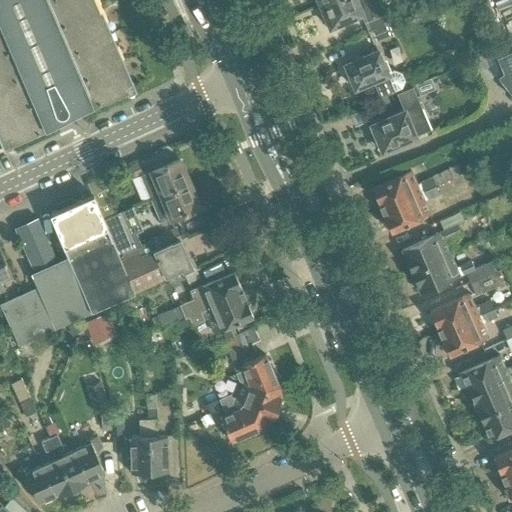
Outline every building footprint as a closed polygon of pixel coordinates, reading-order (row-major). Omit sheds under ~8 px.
[(0,0),(0,130),(6,128),(11,140),(54,122),(50,109),(53,107),(54,109),(55,110),(56,111),(57,111),(60,112),(61,112),(62,111),(63,111),(65,110),(66,108),(67,107),(67,105),(67,104),(66,102),(76,97),(83,109),(126,90),(121,79),(128,76),(114,44),(108,47),(98,26),(105,23),(95,0),(0,0)] [(329,0),(319,4),(324,16),(322,19),(325,26),(329,26),(329,27),(362,13),(365,21),(382,14),(376,0),(329,0)] [(369,32),(386,25),(382,14),(365,21),(369,32)] [(386,25),(369,32),(374,43),(391,35),(386,25)] [(373,87),(379,100),(402,91),(405,85),(402,76),(396,73),(387,74),(377,50),(340,67),(353,96),(373,87)] [(511,50),(497,57),(503,71),(497,75),(511,94),(511,50)] [(382,151),(431,130),(417,97),(420,96),(416,86),(397,94),(404,111),(371,125),(377,137),(373,140),(376,147),(381,148),(382,151)] [(390,108),(386,98),(376,102),(380,112),(390,108)] [(171,163),(168,157),(139,170),(140,173),(151,199),(189,182),(179,159),(171,163)] [(140,173),(139,170),(137,165),(125,171),(129,178),(140,173)] [(423,190),(435,185),(460,174),(457,166),(419,182),(423,190)] [(381,209),(420,192),(411,170),(404,174),(403,173),(372,187),(381,209)] [(107,218),(115,215),(100,179),(88,184),(95,201),(103,220),(104,219),(106,218),(107,218)] [(165,223),(182,216),(181,214),(200,206),(189,182),(151,199),(160,220),(163,219),(165,223)] [(88,184),(87,184),(92,196),(50,214),(91,312),(135,293),(134,290),(103,220),(95,201),(88,184)] [(435,185),(423,190),(427,199),(439,194),(435,185)] [(420,192),(381,209),(391,231),(422,217),(422,216),(429,213),(420,192)] [(443,230),(456,225),(463,221),(459,211),(439,220),(443,230)] [(119,255),(136,247),(121,212),(115,215),(107,218),(106,218),(104,219),(119,255)] [(57,262),(38,219),(16,229),(35,273),(32,274),(54,328),(91,313),(68,258),(57,262)] [(456,225),(443,230),(441,231),(445,240),(460,233),(456,225)] [(172,244),(180,240),(175,229),(166,233),(158,237),(152,240),(157,249),(162,247),(171,243),(172,244)] [(503,236),(501,231),(488,237),(490,242),(503,236)] [(411,270),(450,254),(440,232),(433,235),(401,248),(411,270)] [(136,247),(119,255),(134,290),(165,275),(182,268),(183,271),(192,267),(182,243),(180,240),(172,244),(171,243),(162,247),(157,249),(152,240),(136,247)] [(0,292),(4,290),(0,281),(0,280),(12,275),(0,248),(0,292)] [(450,254),(411,270),(411,271),(410,275),(413,282),(416,283),(421,292),(452,279),(459,276),(450,254)] [(470,283),(497,272),(492,261),(474,269),(471,260),(458,266),(462,275),(466,273),(470,283)] [(183,271),(188,283),(199,278),(194,266),(192,267),(183,271)] [(161,326),(184,317),(185,319),(189,317),(201,312),(204,310),(243,293),(234,271),(202,285),(195,289),(190,291),(193,299),(179,305),(180,305),(157,314),(161,326)] [(502,284),(497,272),(470,283),(475,295),(502,284)] [(19,344),(54,329),(37,288),(1,305),(11,329),(19,344)] [(243,293),(204,310),(213,331),(221,328),(221,329),(253,315),(243,293)] [(439,332),(478,316),(469,294),(461,297),(429,310),(439,332)] [(481,314),(493,309),(489,301),(477,306),(481,314)] [(493,309),(481,314),(485,322),(496,317),(493,309)] [(185,319),(179,321),(181,327),(191,323),(192,325),(204,320),(201,312),(189,317),(185,319)] [(478,316),(439,332),(449,354),(480,341),(480,340),(487,337),(478,316)] [(68,326),(72,335),(82,331),(78,321),(68,326)] [(505,339),(511,336),(511,325),(501,330),(505,339)] [(257,337),(252,327),(233,335),(237,346),(257,337)] [(231,329),(223,332),(226,339),(233,335),(236,333),(234,328),(231,330),(231,329)] [(275,395),(279,386),(265,354),(241,364),(243,369),(236,373),(239,380),(242,382),(250,385),(275,395)] [(470,393),(509,377),(499,355),(492,358),(492,357),(460,371),(470,393)] [(479,415),(511,400),(511,385),(509,377),(470,393),(474,403),(473,406),(475,410),(478,412),(479,415)] [(11,384),(19,402),(29,397),(21,379),(11,384)] [(281,397),(275,395),(250,385),(242,382),(233,405),(241,408),(241,407),(266,417),(266,418),(271,420),(281,397)] [(90,397),(95,412),(108,408),(104,393),(90,397)] [(157,436),(157,419),(156,394),(146,394),(147,419),(148,419),(149,471),(168,470),(167,435),(157,436)] [(25,417),(35,412),(29,399),(19,403),(25,417)] [(221,407),(217,399),(202,406),(206,414),(221,407)] [(511,400),(479,415),(489,437),(511,427),(511,400)] [(262,426),(266,418),(266,417),(241,407),(241,408),(233,405),(230,404),(222,407),(226,414),(220,417),(230,440),(262,426)] [(200,417),(204,428),(214,424),(209,413),(200,417)] [(110,419),(101,419),(102,429),(111,428),(110,419)] [(131,472),(149,471),(148,419),(147,419),(139,419),(140,436),(130,436),(131,472)] [(116,436),(125,436),(124,423),(116,423),(116,436)] [(89,482),(74,450),(62,455),(60,451),(64,450),(57,434),(49,438),(73,489),(89,482)] [(74,450),(89,482),(90,481),(89,479),(105,472),(95,450),(102,447),(97,436),(85,441),(87,444),(74,450)] [(57,497),(73,489),(49,438),(41,442),(48,457),(52,455),(54,459),(42,465),(57,497)] [(511,448),(493,457),(502,479),(511,474),(511,448)] [(56,497),(57,497),(42,465),(30,470),(28,467),(16,473),(21,484),(29,481),(39,502),(55,495),(56,497)] [(511,501),(511,500),(511,474),(502,479),(511,501)] [(0,511),(10,511),(0,502),(0,511)]
